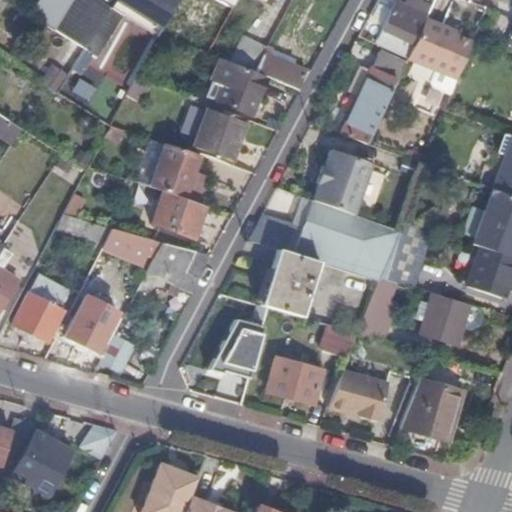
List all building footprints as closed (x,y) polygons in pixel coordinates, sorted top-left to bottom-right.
[(112,9),(98,0),(71,0),(67,7),(60,18),(53,29),(87,50),(74,70),(81,75),(94,56),(97,58),(123,16),(112,9)] [(117,0),(112,9),(123,16),(128,9),(156,26),(152,33),(160,37),(160,35),(164,28),(179,0),(117,0)] [(184,0),(168,30),(164,28),(160,35),(181,43),(200,4),(191,0),(184,0)] [(408,42),(402,57),(407,59),(414,45),(412,44),(428,7),(413,0),(410,8),(395,2),(382,31),(408,42)] [(53,29),(60,18),(45,7),(43,10),(36,5),(30,14),(53,29)] [(445,28),(426,20),(414,45),(407,59),(436,70),(430,82),(433,87),(452,95),(472,43),(444,31),(445,28)] [(382,31),(377,45),(402,57),(408,42),(382,31)] [(266,50),(255,73),(298,91),(307,72),(269,57),(271,52),(266,50)] [(380,52),(341,135),(367,144),(405,64),(380,52)] [(219,59),(211,80),(223,86),(216,103),(249,116),(263,79),(219,59)] [(60,93),(70,76),(54,66),(43,82),(60,93)] [(159,87),(137,79),(111,127),(134,135),(159,87)] [(245,120),(208,106),(190,153),(199,156),(228,165),(245,120)] [(511,197),(511,136),(507,135),(500,154),(505,155),(493,190),(511,197)] [(164,144),(149,189),(163,193),(197,203),(202,187),(190,184),(193,173),(199,156),(190,153),(164,144)] [(319,184),(312,201),(353,215),(371,164),(332,150),(325,167),(323,166),(316,183),(319,184)] [(412,152),(410,160),(426,166),(428,158),(412,152)] [(205,177),(193,173),(190,184),(202,187),(205,177)] [(511,197),(493,190),(492,190),(472,245),(482,248),(511,258),(511,197)] [(0,226),(15,201),(0,192),(0,226)] [(197,203),(163,193),(153,226),(194,239),(204,206),(197,203)] [(312,201),(311,200),(293,255),(318,263),(378,282),(380,278),(387,259),(397,230),(353,215),(312,201)] [(111,229),(63,216),(55,231),(104,244),(111,229)] [(0,243),(0,244),(21,263),(40,241),(19,222),(0,243)] [(433,232),(403,222),(402,226),(386,280),(398,284),(415,289),(433,232)] [(151,240),(111,229),(104,244),(102,248),(142,264),(151,240)] [(209,256),(163,243),(151,267),(182,280),(179,286),(191,291),(209,256)] [(504,299),(511,272),(511,258),(482,248),(469,287),(504,299)] [(0,266),(8,254),(2,250),(0,251),(0,308),(17,283),(0,271),(0,266)] [(318,263),(293,255),(277,250),(260,306),(302,317),(318,263)] [(68,291),(38,274),(12,325),(46,343),(63,312),(58,309),(68,291)] [(380,278),(378,282),(358,334),(382,340),(389,322),(383,320),(398,284),(386,280),(380,278)] [(460,348),(472,306),(429,293),(426,302),(421,301),(415,320),(420,321),(416,334),(460,348)] [(86,314),(77,310),(65,336),(96,352),(109,325),(98,320),(100,314),(88,308),(86,314)] [(324,327),(316,347),(342,357),(350,336),(324,327)] [(132,336),(119,330),(103,361),(115,368),(132,336)] [(322,370),(275,357),(267,391),(314,403),(322,370)] [(343,369),(328,406),(347,413),(349,410),(359,413),(359,416),(378,422),(384,400),(380,399),(385,382),(343,369)] [(420,379),(400,426),(444,439),(453,406),(460,407),(465,392),(420,379)] [(90,422),(77,449),(99,460),(113,433),(90,422)] [(0,465),(1,465),(10,432),(0,428),(0,465)] [(71,450),(32,430),(8,475),(33,488),(44,469),(57,476),(71,450)] [(183,511),(189,498),(197,479),(159,464),(140,511),(183,511)] [(46,495),(57,476),(44,469),(33,488),(46,495)] [(225,511),(189,498),(183,511),(225,511)]
